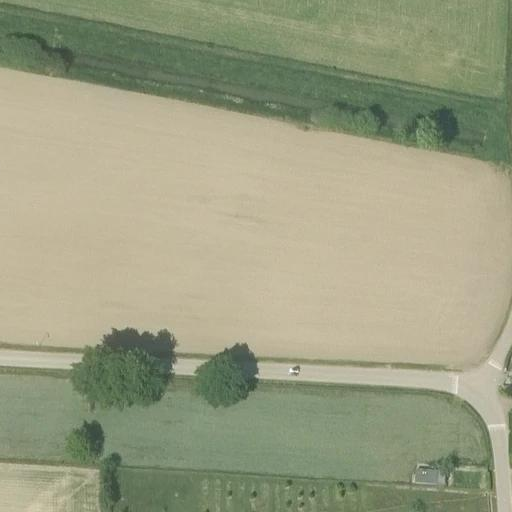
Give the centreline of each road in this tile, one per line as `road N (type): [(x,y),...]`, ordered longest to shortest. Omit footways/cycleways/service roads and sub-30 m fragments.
road 1 (unclassified): [(488,382),(0,357)]
road 2 (unclassified): [(503,511),(488,382)]
